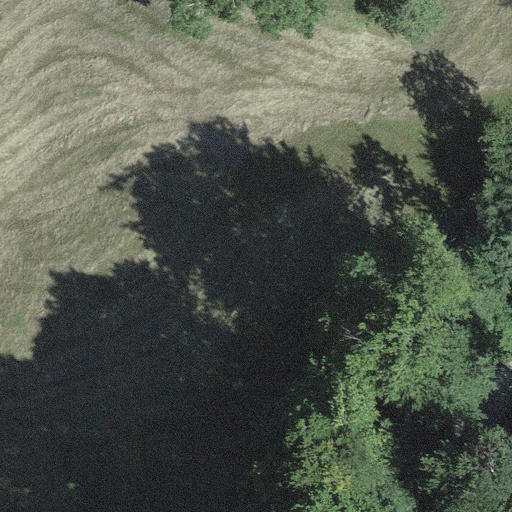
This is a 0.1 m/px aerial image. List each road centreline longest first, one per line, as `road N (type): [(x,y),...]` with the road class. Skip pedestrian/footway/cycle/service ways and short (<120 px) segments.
road 1 (track): [(290,511),(323,421),(421,277),(511,176)]
road 2 (track): [(417,511),(463,423),(511,380)]
